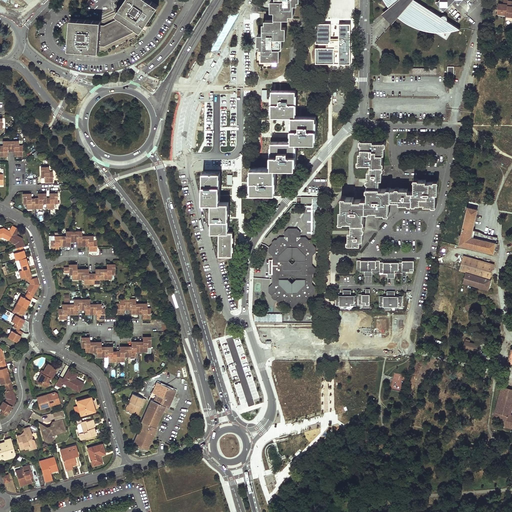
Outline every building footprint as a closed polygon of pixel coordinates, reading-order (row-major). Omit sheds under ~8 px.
[(101,21),(70,19),(68,49),(99,52),(99,44),(104,44),(132,31),(135,27),(141,31),(159,6),(150,0),(125,0),(116,14),(120,17),(119,20),(104,27),(100,26),(101,21)] [(259,63),(264,63),(264,65),(272,65),(273,63),(277,63),(278,60),(278,56),(280,56),(280,52),(278,51),(277,49),(280,49),(280,45),(282,46),(282,41),(280,41),(280,38),(282,38),(284,38),(284,35),(286,35),(286,30),(283,30),(284,27),(282,27),(282,26),(282,18),(286,18),(289,18),(289,15),(292,15),(292,11),(294,11),(294,7),(292,6),(292,4),(294,4),(298,4),(298,0),(297,0),(277,0),(275,0),(273,0),(273,3),(271,3),(271,7),(273,7),(273,11),(274,11),(274,12),(274,20),(271,20),(265,20),(265,24),(265,27),(263,27),(263,32),(265,32),(265,34),(263,34),(259,34),(259,37),(257,37),(257,38),(257,42),(259,42),(259,45),(259,49),(259,52),(257,51),(257,56),(259,56),(259,60),(259,63)] [(397,0),(389,8),(381,14),(386,19),(391,24),(398,17),(412,0),(397,0)] [(446,21),(441,17),(413,0),(412,0),(398,17),(403,21),(411,26),(419,29),(428,31),(436,32),(444,32),(451,31),(454,30),(459,29),(446,21)] [(439,0),(436,3),(444,11),(454,0),(459,4),(462,0),(439,0)] [(508,1),(507,0),(503,0),(503,4),(498,3),(497,13),(506,14),(508,1)] [(316,64),(350,64),(350,24),(340,24),(340,38),(330,38),(330,23),(316,23),(316,43),(326,43),(326,48),(316,48),(316,64)] [(295,116),(295,91),(271,90),(271,116),(291,116),(295,116)] [(349,105),(352,95),(342,92),(340,102),(349,105)] [(315,142),(315,116),(295,116),(291,116),(291,142),(295,142),(315,142)] [(384,146),(383,145),(383,142),(373,142),(373,140),(362,140),(362,143),(362,144),(361,144),(360,152),(359,152),(359,159),(360,160),(360,164),(370,164),(370,165),(381,165),(381,162),(381,161),(382,161),(382,153),(384,153),(384,146)] [(18,141),(2,141),(2,146),(0,146),(0,156),(7,156),(7,151),(7,150),(10,150),(14,149),(14,151),(14,156),(22,156),(22,146),(18,146),(18,141)] [(295,168),(295,142),(291,142),(271,142),(271,168),(275,168),(295,168)] [(382,170),(381,169),(381,165),(370,165),(370,169),(367,170),(367,178),(367,179),(369,179),(369,183),(367,183),(367,186),(369,186),(379,186),(379,179),(382,179),(382,170)] [(48,167),(40,167),(41,176),(44,176),(44,177),(44,182),(52,182),(52,172),(49,172),(48,167)] [(275,193),(275,168),(271,168),(251,167),(251,193),(275,193)] [(220,175),(220,172),(203,172),(203,176),(205,176),(205,180),(203,180),(204,184),(205,184),(205,189),(204,189),(203,193),(203,194),(205,194),(205,198),(203,198),(203,202),(211,202),(219,202),(219,198),(219,197),(217,197),(217,194),(219,194),(219,189),(220,185),(220,184),(219,184),(219,180),(217,180),(217,176),(220,176),(220,175)] [(437,194),(437,184),(433,183),(433,182),(426,182),(426,180),(418,180),(418,181),(414,181),(414,191),(412,191),(412,202),(415,202),(416,203),(423,204),(423,205),(431,205),(432,204),(435,204),(435,194),(437,194)] [(391,200),(391,190),(387,190),(387,189),(387,188),(379,188),(379,186),(369,186),(369,190),(367,190),(367,198),(365,198),(365,201),(365,209),(369,209),(369,210),(370,210),(377,210),(377,212),(384,212),(385,212),(385,211),(389,211),(389,200),(391,200)] [(412,202),(412,191),(408,191),(408,189),(399,189),(398,190),(395,190),(395,189),(395,188),(391,189),(391,190),(391,200),(399,200),(399,203),(407,203),(408,203),(408,202),(412,202)] [(31,194),(22,194),(23,204),(26,204),(26,209),(42,208),(42,204),(45,204),(46,208),(54,208),(54,204),(57,204),(57,193),(49,194),(49,198),(49,200),(46,200),(45,198),(45,193),(37,194),(37,198),(37,200),(34,200),(31,200),(31,199),(31,194)] [(365,209),(365,201),(362,201),(361,199),(354,199),(354,197),(346,197),(346,199),(342,199),(342,209),(340,209),(340,219),(343,220),(344,221),(351,221),(351,223),(362,223),(362,220),(363,219),(363,211),(365,212),(365,209)] [(228,206),(228,202),(219,202),(211,202),(211,206),(214,206),(214,210),(212,210),(212,215),(214,215),(214,219),(212,219),(212,223),(212,224),(214,224),(214,228),(211,228),(211,232),(219,232),(228,232),(228,228),(226,228),(226,224),(227,224),(228,219),(228,215),(227,210),(226,210),(226,206),(228,206)] [(493,253),(497,237),(487,235),(487,236),(486,240),(473,237),(474,231),(473,230),(477,209),(467,207),(458,245),(493,253)] [(320,235),(320,210),(311,210),(311,234),(320,235)] [(363,227),(363,223),(362,223),(351,223),(351,231),(349,231),(349,240),(350,240),(350,244),(360,244),(360,240),(363,240),(363,231),(362,230),(362,228),(363,227)] [(12,330),(9,337),(18,342),(24,332),(20,330),(26,319),(22,317),(40,285),(38,277),(33,278),(29,264),(28,260),(24,246),(25,245),(23,238),(17,235),(20,229),(13,225),(10,231),(5,228),(0,229),(0,238),(3,237),(16,244),(18,252),(14,253),(17,260),(19,259),(22,270),(20,270),(22,278),(26,277),(27,281),(30,280),(31,284),(27,290),(29,291),(25,298),(22,296),(15,309),(18,311),(13,321),(16,323),(14,327),(18,329),(16,332),(12,330)] [(300,237),(300,232),(297,229),(288,229),(284,232),(284,237),(288,241),(297,241),(300,237)] [(54,241),(50,241),(50,251),(58,251),(58,246),(58,245),(62,245),(62,246),(70,246),(70,241),(70,240),(73,240),(77,240),(77,241),(77,246),(85,246),(85,244),(88,244),(88,246),(88,251),(97,251),(96,241),(93,241),(93,236),(81,236),(81,231),(65,232),(65,236),(54,236),(54,241)] [(486,240),(487,236),(479,232),(474,231),(473,237),(486,240)] [(232,256),(232,232),(228,232),(219,232),(219,256),(232,256)] [(271,298),(274,298),(273,300),(276,300),(279,303),(284,303),(285,302),(290,307),(291,308),(293,308),(299,302),(300,303),(305,303),(308,300),(310,300),(313,297),(313,296),(316,292),(316,287),(312,284),(312,279),(308,279),(308,275),(312,275),(315,272),(315,268),(312,265),(312,261),(308,261),(308,256),(312,256),(316,253),(316,248),(313,245),(313,243),(310,240),(308,240),(305,237),(300,237),(297,241),(288,241),(284,237),(279,237),(276,240),(274,240),(272,242),(272,245),(268,248),(269,253),(272,256),(279,256),(279,261),(272,261),(269,261),(269,275),(272,275),(272,280),(279,280),(279,284),(272,284),(268,288),(268,293),(271,296),(271,298)] [(494,261),(462,253),(458,269),(462,270),(464,269),(490,277),(494,261)] [(407,271),(414,271),(414,260),(402,260),(402,262),(380,262),(380,260),(357,260),(357,271),(364,271),(364,276),(372,276),(372,271),(379,271),(379,273),(387,273),(387,278),(395,278),(395,273),(402,273),(402,276),(407,276),(407,271)] [(69,269),(68,272),(69,275),(72,275),(72,279),(83,279),(83,284),(100,284),(100,279),(111,279),(111,275),(115,275),(115,264),(106,264),(106,269),(107,271),(103,271),(103,269),(95,269),(95,274),(95,276),(92,276),(88,276),(88,274),(88,269),(80,269),(80,271),(77,271),(77,269),(77,265),(68,265),(69,268),(69,269)] [(488,290),(491,280),(466,273),(463,283),(488,290)] [(370,305),(370,289),(365,289),(365,294),(358,294),(358,296),(351,296),(351,290),(343,290),(343,296),(335,296),(335,306),(358,306),(358,305),(370,305)] [(379,296),(379,307),(384,307),(397,307),(402,307),(402,297),(395,297),(395,291),(387,291),(387,297),(379,296)] [(62,309),(58,309),(58,319),(67,319),(66,314),(66,313),(70,313),(70,314),(78,314),(78,309),(78,308),(81,308),(84,308),(84,309),(84,314),(93,314),(93,312),(96,312),(96,314),(96,319),(104,319),(104,309),(101,309),(100,304),(89,304),(89,299),(73,300),(73,304),(62,305),(62,309)] [(119,304),(116,304),(116,314),(124,314),(124,309),(124,307),(127,307),(131,307),(131,309),(131,314),(139,314),(139,312),(142,312),(142,314),(142,318),(150,318),(150,308),(147,308),(147,304),(135,304),(135,299),(119,299),(119,304)] [(255,313),(255,321),(282,321),(282,313),(255,313)] [(89,337),(81,337),(81,347),(85,347),(85,352),(96,352),(96,356),(108,356),(108,361),(124,361),(124,356),(135,356),(135,352),(147,352),(147,347),(151,347),(151,337),(142,337),(142,342),(142,343),(139,343),(139,342),(131,342),(131,346),(131,348),(128,348),(128,346),(119,346),(119,351),(119,353),(116,353),(112,353),(112,351),(112,346),(104,346),(104,348),(101,348),(101,346),(101,342),(93,342),(93,344),(89,344),(89,342),(89,337)] [(476,351),(477,345),(466,342),(466,340),(465,340),(463,347),(476,351)] [(8,399),(6,402),(4,401),(0,408),(4,410),(2,413),(8,416),(17,399),(3,349),(0,347),(0,364),(0,365),(1,369),(0,368),(0,378),(2,385),(6,384),(8,391),(6,392),(8,399)] [(52,366),(47,364),(44,371),(43,371),(44,372),(43,374),(41,373),(36,381),(45,386),(47,385),(49,383),(47,381),(49,378),(51,379),(56,370),(52,368),(52,366)] [(59,377),(55,384),(61,388),(63,383),(78,391),(83,383),(74,378),(77,374),(68,369),(63,379),(59,377)] [(410,400),(416,375),(411,373),(404,398),(410,400)] [(396,389),(396,386),(401,387),(403,376),(394,374),(391,388),(396,389)] [(176,391),(157,382),(149,399),(151,400),(141,422),(142,422),(133,443),(147,450),(156,428),(155,428),(163,410),(165,411),(167,407),(168,408),(176,391)] [(511,419),(508,419),(510,412),(511,403),(511,392),(501,389),(492,422),(501,424),(500,430),(511,432),(511,419)] [(54,392),(37,397),(40,408),(49,406),(48,404),(59,401),(57,394),(54,392)] [(142,398),(132,393),(129,401),(131,402),(127,411),(136,416),(140,406),(139,405),(142,398)] [(90,397),(76,401),(80,415),(94,411),(90,397)] [(65,417),(63,409),(52,412),(55,420),(65,417)] [(46,427),(45,426),(41,431),(43,436),(46,437),(44,440),(47,442),(52,440),(54,438),(53,434),(65,431),(62,419),(57,420),(56,422),(51,424),(50,426),(49,428),(46,427)] [(91,419),(80,423),(82,432),(79,433),(81,439),(95,435),(93,426),(91,419)] [(20,434),(16,436),(20,449),(24,448),(28,446),(28,448),(35,446),(34,440),(31,438),(32,436),(29,427),(23,429),(24,431),(25,435),(21,436),(20,434)] [(0,458),(2,458),(4,459),(6,458),(7,459),(8,459),(9,457),(10,457),(11,454),(11,452),(14,451),(10,438),(5,440),(5,441),(5,443),(1,444),(1,443),(0,442),(0,458)] [(102,443),(87,448),(92,465),(102,462),(99,455),(104,453),(102,443)] [(75,445),(60,449),(65,468),(71,466),(71,465),(75,464),(73,456),(77,455),(75,445)] [(44,459),(39,461),(45,482),(52,480),(50,474),(47,475),(46,473),(50,472),(58,469),(54,458),(45,461),(44,459)] [(22,469),(17,470),(18,474),(16,475),(19,484),(23,483),(23,484),(32,482),(29,472),(31,471),(29,465),(22,467),(22,469)]
